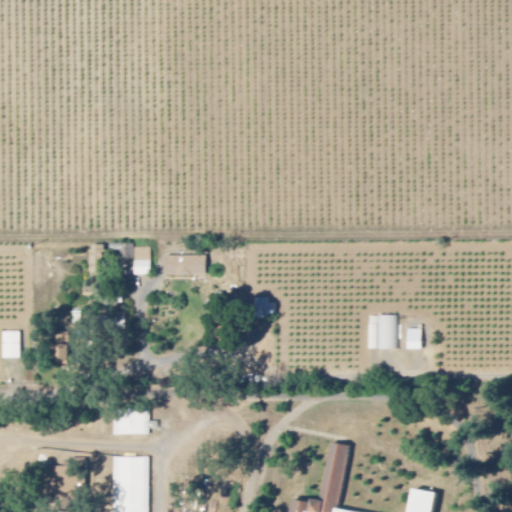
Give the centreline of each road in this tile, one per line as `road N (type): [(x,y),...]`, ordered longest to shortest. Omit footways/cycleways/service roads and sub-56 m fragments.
road 1 (residential): [(36,398),(212,353),(289,382),(511,379)]
road 2 (residential): [(247,511),(277,439),(313,400),(389,397),(453,416),(477,462),(484,511)]
road 3 (residential): [(313,400),(0,398)]
